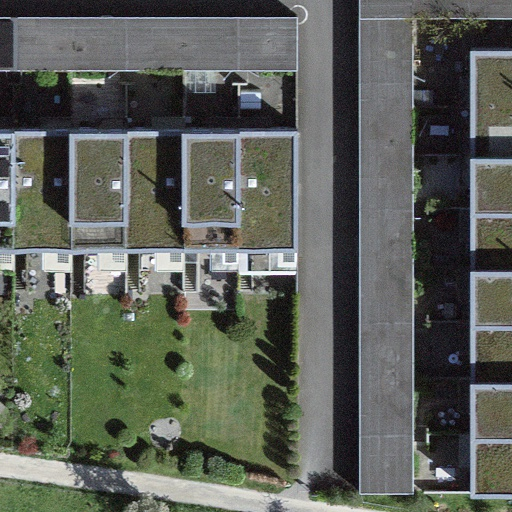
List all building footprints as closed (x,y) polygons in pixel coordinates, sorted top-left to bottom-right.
[(299,14),(238,15),(238,65),(299,65),(299,14)] [(179,15),(121,16),(121,66),(179,66),(179,15)] [(238,15),(179,15),(179,66),(238,65),(238,15)] [(20,16),(0,16),(0,67),(20,67),(20,16)] [(74,16),(20,16),(20,67),(74,67),(74,16)] [(121,16),(74,16),(74,67),(121,66),(121,16)] [(411,28),(358,28),(359,95),(411,95),(411,28)] [(511,43),(471,44),(471,101),(511,101),(511,43)] [(411,95),(359,95),(360,157),(412,156),(411,95)] [(511,155),(511,101),(471,101),(471,156),(511,155)] [(184,247),(240,247),(240,125),(183,126),(184,247)] [(240,247),(296,247),(296,125),(240,125),(240,247)] [(0,247),(14,248),(13,126),(0,126),(0,247)] [(71,248),(71,126),(13,126),(14,248),(71,248)] [(126,247),(126,126),(71,126),(71,248),(126,247)] [(184,247),(183,126),(126,126),(126,247),(184,247)] [(511,214),(511,155),(471,156),(471,215),(511,214)] [(412,156),(360,157),(360,213),(413,212),(412,156)] [(413,212),(360,213),(361,272),(413,272),(413,212)] [(511,214),(471,215),(471,264),(511,264),(511,214)] [(511,319),(511,264),(471,264),(471,319),(511,319)] [(413,272),(361,272),(361,327),(414,327),(413,272)] [(511,319),(471,319),(471,377),(511,376),(511,319)] [(414,327),(361,327),(362,378),(414,377),(414,327)] [(511,430),(511,376),(471,377),(471,431),(511,430)] [(414,377),(362,378),(362,440),(415,440),(414,377)] [(511,489),(511,430),(471,431),(471,490),(511,489)] [(415,440),(362,440),(363,486),(415,486),(415,440)]
